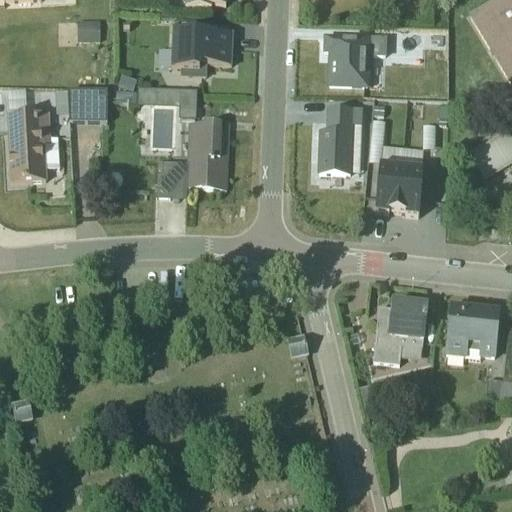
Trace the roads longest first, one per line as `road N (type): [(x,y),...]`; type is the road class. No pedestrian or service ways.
road 1 (residential): [(0,263),(110,253),(265,254)]
road 2 (residential): [(364,511),(311,262)]
road 3 (residential): [(265,254),(277,0)]
road 4 (residential): [(311,262),(511,280)]
